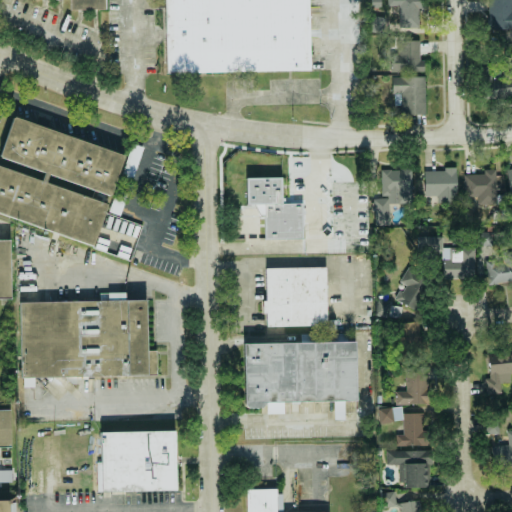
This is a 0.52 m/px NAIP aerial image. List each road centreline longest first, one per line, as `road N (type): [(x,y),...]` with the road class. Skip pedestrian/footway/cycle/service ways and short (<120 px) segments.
road 1 (tertiary): [(459,138),(311,137),(205,125),(0,53)]
road 2 (residential): [(210,511),(205,125)]
road 3 (residential): [(461,503),(462,323)]
road 4 (residential): [(459,138),(457,0)]
